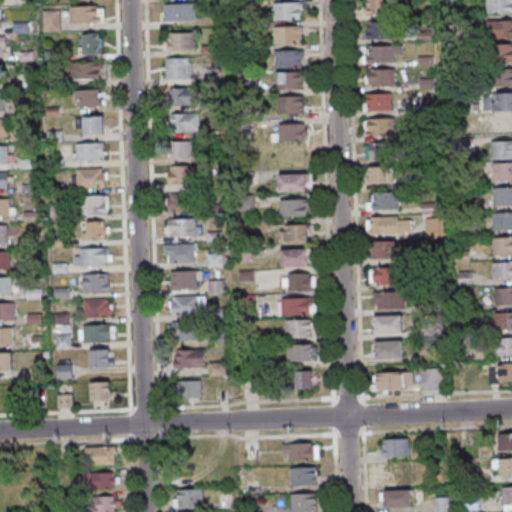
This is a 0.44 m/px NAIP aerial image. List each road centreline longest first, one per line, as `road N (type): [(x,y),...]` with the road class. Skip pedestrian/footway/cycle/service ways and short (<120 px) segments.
road 1 (residential): [(511,409),(0,429)]
road 2 (residential): [(355,511),(337,0)]
road 3 (residential): [(151,511),(136,0)]
